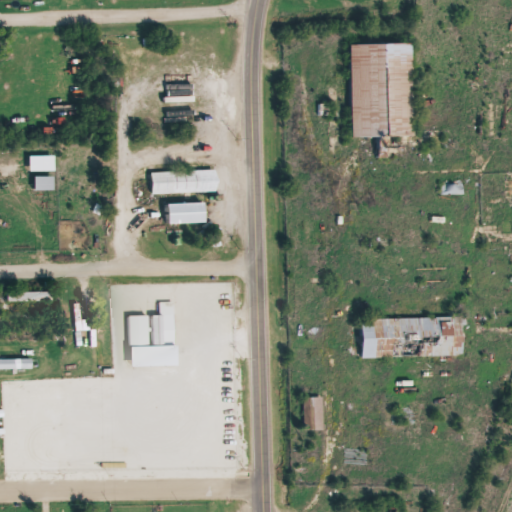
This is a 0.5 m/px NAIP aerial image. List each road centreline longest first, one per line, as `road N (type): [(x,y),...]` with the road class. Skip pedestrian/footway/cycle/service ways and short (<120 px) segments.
road 1 (tertiary): [(271,511),(258,270),(258,13)]
road 2 (residential): [(270,489),(0,494)]
road 3 (residential): [(258,270),(0,280)]
road 4 (residential): [(0,19),(258,13)]
